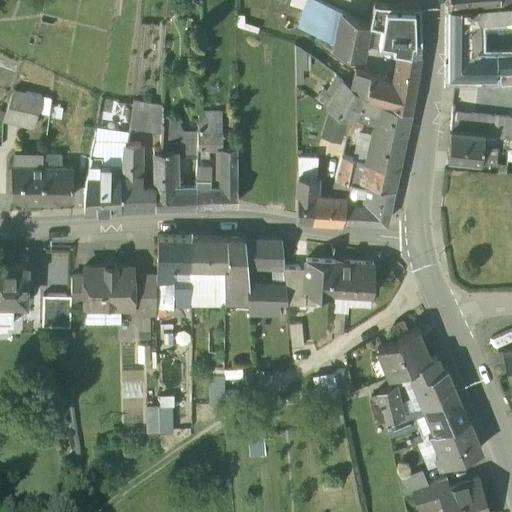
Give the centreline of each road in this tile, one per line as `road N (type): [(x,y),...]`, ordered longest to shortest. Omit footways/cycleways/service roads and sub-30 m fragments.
road 1 (secondary): [(0,228),(244,226),(417,246)]
road 2 (track): [(432,280),(100,511)]
road 3 (secondary): [(417,246),(436,0)]
road 4 (secondary): [(511,473),(443,309)]
